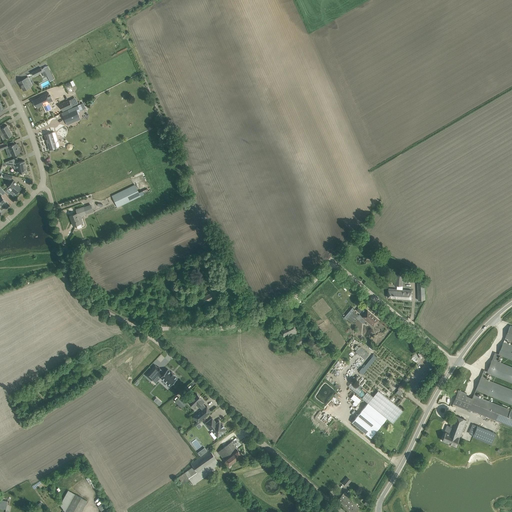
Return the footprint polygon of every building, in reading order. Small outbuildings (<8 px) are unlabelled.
[(58,64),(55,57),(38,65),(42,72),(58,64)] [(79,73),(72,59),(67,62),(71,69),(68,70),(71,76),(73,74),(74,75),(79,73)] [(28,77),(19,82),(23,90),(32,86),(28,77)] [(41,97),(34,100),(37,107),(47,102),(48,103),(52,101),(49,92),(40,96),(41,97)] [(60,104),(63,111),(72,107),(69,99),(60,104)] [(68,109),(70,113),(63,115),(66,122),(80,116),(77,110),(80,109),(80,110),(85,109),(82,103),(75,106),(75,107),(69,109),(68,109)] [(0,125),(0,134),(1,136),(4,134),(6,138),(12,135),(7,125),(3,127),(1,124),(0,125)] [(49,133),(45,134),(49,150),(54,148),(56,148),(56,147),(59,146),(58,141),(57,141),(58,140),(55,133),(54,132),(52,132),(49,133)] [(9,146),(12,155),(19,153),(17,147),(18,146),(17,143),(9,146)] [(7,164),(10,165),(12,165),(15,169),(17,169),(18,173),(20,173),(22,174),(24,172),(27,172),(25,161),(18,162),(16,158),(6,162),(7,164)] [(12,191),(13,190),(17,193),(21,188),(17,184),(18,184),(13,180),(7,187),(8,187),(5,190),(9,194),(12,191)] [(135,185),(112,196),(117,207),(140,196),(135,185)] [(83,222),(81,216),(86,214),(84,207),(76,209),(77,213),(70,216),(73,226),(83,222)] [(366,264),(372,270),(381,262),(375,256),(366,264)] [(388,297),(398,298),(398,299),(410,300),(411,290),(402,289),(403,275),(394,275),(394,285),(396,285),(396,289),(388,288),(388,297)] [(219,298),(217,294),(214,288),(207,291),(207,290),(214,287),(211,280),(198,286),(202,293),(191,299),(195,307),(206,302),(207,304),(219,298)] [(222,288),(228,302),(240,297),(232,282),(224,286),(225,287),(222,288)] [(355,309),(352,307),(344,317),(346,319),(347,319),(352,322),(358,315),(354,311),(355,309)] [(362,317),(373,326),(379,320),(368,311),(362,317)] [(298,332),(295,326),(293,321),(286,324),(287,325),(280,329),(284,336),(289,333),(290,336),(298,332)] [(467,410),(467,411),(470,412),(471,410),(500,422),(511,426),(511,409),(500,405),(487,400),(479,396),(477,396),(479,391),(489,395),(511,404),(511,389),(491,381),(486,379),(488,373),(491,375),(492,375),(495,376),(511,382),(511,366),(500,362),(498,361),(500,355),(503,356),(511,359),(511,344),(510,344),(508,343),(507,342),(508,340),(511,341),(511,325),(510,325),(499,354),(495,352),(487,371),(484,370),(473,396),(472,398),(467,410)] [(293,339),(297,347),(313,339),(309,332),(293,339)] [(325,355),(318,342),(310,346),(317,359),(325,355)] [(158,367),(155,365),(146,375),(152,381),(156,376),(159,379),(161,377),(170,386),(174,381),(175,382),(177,379),(176,379),(177,377),(174,375),(175,374),(171,371),(171,372),(168,369),(163,374),(160,371),(162,369),(159,367),(158,367)] [(335,384),(340,379),(330,371),(326,376),(335,384)] [(348,386),(368,403),(373,397),(367,392),(366,393),(352,382),(348,386)] [(378,390),(373,397),(368,403),(393,423),(403,410),(378,390)] [(459,390),(453,404),(458,406),(461,407),(466,395),(467,393),(459,390)] [(353,393),(351,396),(359,402),(361,400),(353,393)] [(188,402),(193,408),(197,405),(199,407),(202,410),(193,417),(198,422),(211,411),(207,406),(206,407),(202,403),(204,402),(197,394),(188,402)] [(179,397),(175,401),(182,408),(185,404),(179,397)] [(466,420),(459,417),(454,415),(447,432),(445,432),(442,440),(456,446),(466,420)] [(212,431),(217,437),(226,430),(224,427),(224,426),(222,424),(219,421),(216,423),(212,418),(205,423),(212,431)] [(477,425),(473,437),(491,444),(496,433),(477,425)] [(242,456),(231,442),(218,451),(229,466),(242,456)] [(200,455),(207,451),(205,447),(198,452),(200,455)] [(219,464),(210,450),(197,459),(191,463),(193,467),(185,472),(193,484),(216,469),(214,467),(219,464)] [(72,480),(76,484),(83,478),(80,474),(72,480)] [(342,483),(346,486),(351,480),(347,477),(342,483)] [(80,511),(87,500),(68,490),(60,505),(64,511),(80,511)] [(336,497),(352,511),(355,511),(359,508),(351,501),(353,499),(345,491),(342,495),(339,493),(336,497)] [(101,501),(97,504),(102,510),(106,507),(101,501)]
